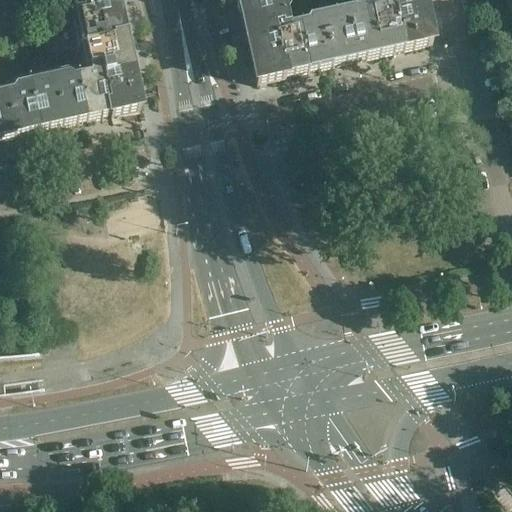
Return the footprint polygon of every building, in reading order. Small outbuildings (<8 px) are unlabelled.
[(35,7),(33,0),(21,0),(23,7),(23,10),(35,7)] [(116,12),(113,0),(68,0),(73,22),(116,12)] [(284,10),(281,0),(236,0),(238,7),(236,10),(237,16),(240,17),(241,19),(284,10)] [(424,16),(420,0),(378,0),(381,11),(393,8),(396,22),(424,16)] [(403,55),(396,22),(393,8),(381,11),(383,17),(371,20),(379,60),(403,55)] [(285,32),(283,22),(286,19),(284,10),(241,19),(248,53),(276,46),(274,35),(285,32)] [(124,35),(121,33),(116,12),(73,22),(81,55),(84,55),(84,54),(124,46),(123,43),(125,40),(124,35)] [(432,49),(424,16),(396,22),(403,55),(432,49)] [(379,60),(371,20),(364,22),(360,19),(346,23),(356,66),(379,60)] [(356,66),(346,23),(322,28),(332,71),(356,66)] [(332,71),(322,28),(310,31),(308,34),(299,36),(308,76),(332,71)] [(308,76),(299,36),(287,39),(285,32),(274,35),(276,46),(284,82),(285,81),(308,76)] [(32,48),(30,40),(18,42),(20,50),(32,48)] [(131,76),(124,46),(84,54),(84,55),(89,77),(101,74),(103,85),(131,79),(131,76)] [(284,82),(276,46),(248,53),(256,90),(285,83),(285,81),(284,82)] [(110,120),(103,85),(101,74),(89,77),(90,84),(78,86),(86,125),(110,120)] [(139,116),(131,79),(103,85),(110,120),(110,122),(139,116)] [(86,125),(78,86),(72,88),(67,84),(53,88),(63,131),(86,125)] [(63,131),(53,88),(29,93),(39,136),(63,131)] [(39,136),(29,93),(15,96),(12,101),(6,102),(15,141),(39,136)] [(0,144),(15,141),(6,102),(0,103),(0,144)]
